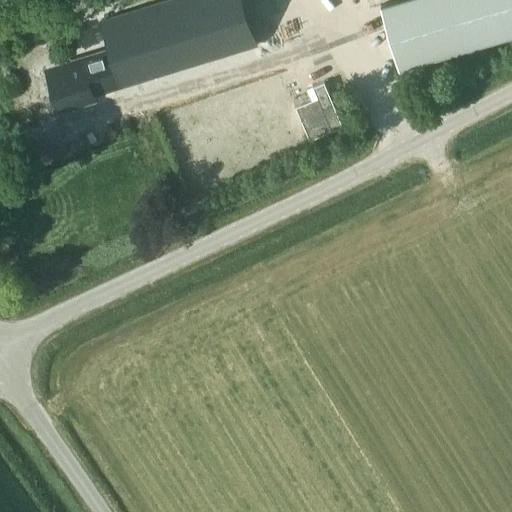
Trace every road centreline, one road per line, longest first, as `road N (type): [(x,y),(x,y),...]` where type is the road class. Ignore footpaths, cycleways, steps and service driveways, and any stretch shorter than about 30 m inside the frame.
road 1 (unclassified): [(0,351),(511,99)]
road 2 (unclassified): [(99,511),(0,370)]
